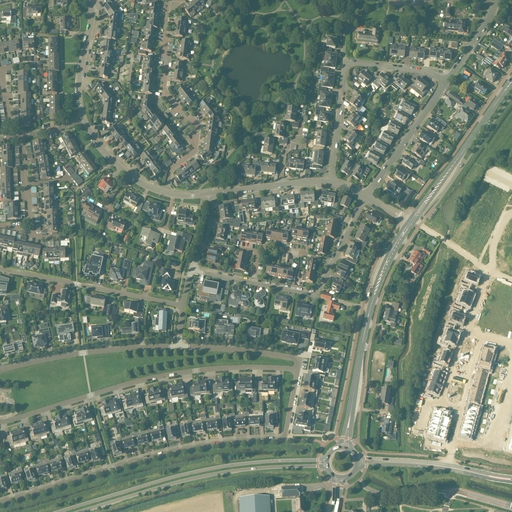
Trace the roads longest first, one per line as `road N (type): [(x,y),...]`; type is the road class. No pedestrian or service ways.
road 1 (residential): [(296,370),(284,439),(175,451),(0,503)]
road 2 (residential): [(296,370),(211,368),(129,381),(0,421)]
road 3 (tertiary): [(326,458),(191,472),(58,511)]
road 4 (tertiary): [(81,511),(224,472),(326,466)]
road 5 (residential): [(165,192),(173,166),(193,150),(197,127),(165,91),(169,0)]
road 6 (secondary): [(349,419),(375,291),(409,223)]
road 7 (residential): [(0,269),(182,306)]
road 8 (residential): [(0,369),(178,345)]
road 9 (secondary): [(409,223),(511,81)]
road 10 (tertiary): [(356,467),(429,466),(511,482)]
road 11 (tertiary): [(511,477),(356,457)]
road 12 (residential): [(366,197),(445,82)]
road 13 (residential): [(178,345),(298,359),(296,370)]
road 14 (residential): [(511,213),(490,248),(466,332)]
road 15 (residential): [(329,182),(345,62)]
